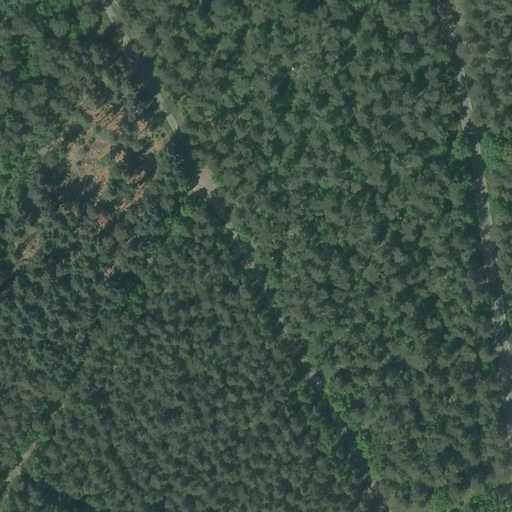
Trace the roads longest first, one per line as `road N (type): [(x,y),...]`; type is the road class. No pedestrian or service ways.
road 1 (track): [(511,120),(202,178),(0,495)]
road 2 (unclassified): [(101,0),(386,511)]
road 3 (unclassified): [(441,0),(511,411)]
